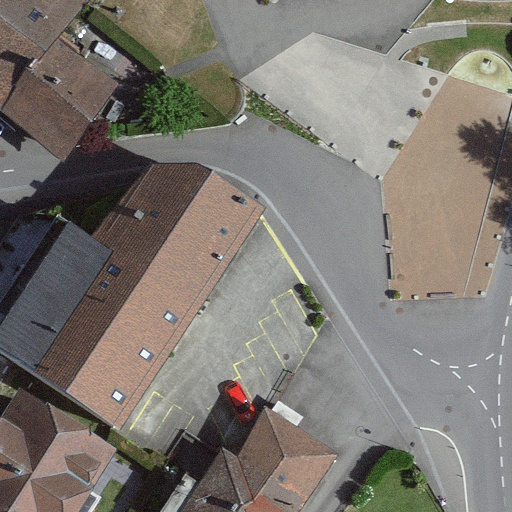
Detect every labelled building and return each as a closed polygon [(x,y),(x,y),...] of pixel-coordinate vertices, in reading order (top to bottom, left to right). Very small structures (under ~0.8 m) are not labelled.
[(0,0),(0,110),(2,112),(59,39),(65,31),(86,4),(89,0),(88,0),(0,0)] [(117,84),(59,39),(2,112),(69,155),(75,146),(117,84)] [(0,304),(0,348),(120,430),(261,215),(198,180),(149,177),(98,241),(59,217),(0,304)] [(17,391),(0,417),(0,511),(81,511),(118,454),(109,448),(17,391)] [(179,511),(299,511),(336,457),(268,413),(263,422),(249,442),(239,458),(228,451),(223,447),(219,453),(179,511)]
